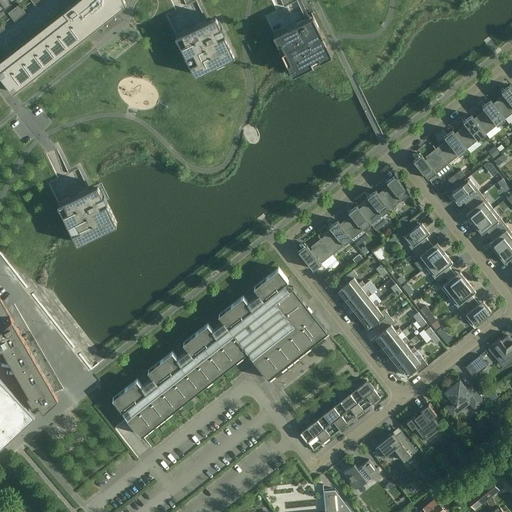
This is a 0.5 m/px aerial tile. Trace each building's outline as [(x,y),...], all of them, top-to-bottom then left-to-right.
[(126,3),(124,0),(76,0),(64,10),(63,10),(0,59),(0,75),(13,92),(126,3)] [(11,4),(7,0),(0,0),(0,2),(2,4),(5,8),(5,9),(11,4)] [(26,12),(22,8),(19,4),(13,8),(20,17),(26,12)] [(20,17),(13,8),(8,13),(14,21),(20,17)] [(313,15),(306,18),(273,34),(293,73),(332,54),(313,15)] [(223,32),(225,31),(219,20),(218,20),(215,16),(176,35),(195,74),(235,55),(224,34),(223,32)] [(487,63),(500,53),(495,47),(482,57),(487,63)] [(493,103),(505,118),(511,112),(511,87),(511,88),(509,84),(501,91),(506,96),(504,97),(503,95),(493,103)] [(474,118),(473,118),(486,133),(490,137),(500,129),(497,124),(505,118),(493,103),(490,99),(482,106),(487,111),(485,112),(483,110),(474,118)] [(455,133),(454,133),(466,148),(486,133),(473,118),(474,118),(471,114),(463,121),(468,126),(466,127),(464,125),(455,133)] [(445,140),(435,148),(447,163),(466,148),(454,133),(455,133),(452,129),(444,136),(448,141),(447,142),(445,140)] [(496,146),(500,151),(505,147),(501,142),(496,146)] [(488,149),(493,156),(499,151),(494,145),(488,149)] [(421,154),(413,160),(416,163),(428,178),(447,163),(435,148),(425,156),(427,158),(426,159),(421,154)] [(486,163),(484,165),(489,171),(494,168),(491,163),(486,163)] [(461,169),(455,173),(460,179),(465,175),(461,169)] [(460,179),(455,173),(448,179),(452,185),(460,179)] [(409,193),(397,178),(395,175),(387,181),(391,186),(389,187),(388,185),(378,193),(390,208),(409,193)] [(506,182),(502,177),(497,181),(501,186),(506,182)] [(463,200),(467,205),(481,193),(470,179),(450,194),(459,204),(463,200)] [(88,188),(58,203),(77,242),(117,223),(107,202),(106,202),(105,200),(107,199),(101,188),(100,188),(98,184),(98,183),(95,185),(92,186),(88,188)] [(390,208),(378,193),(375,190),(367,196),(372,201),(370,202),(369,200),(359,208),(371,223),(390,208)] [(474,223),(493,208),(481,193),(467,205),(470,210),(466,213),(474,223)] [(371,223),(359,208),(356,205),(348,211),(353,216),(351,217),(350,215),(340,223),(352,238),(371,223)] [(504,223),(493,208),(474,223),(482,233),(486,230),(490,234),(504,223)] [(399,219),(404,225),(408,222),(404,216),(399,219)] [(340,223),(337,220),(329,226),(334,231),(332,232),(331,230),(321,238),(333,253),(352,238),(340,223)] [(402,237),(414,252),(429,240),(425,236),(430,232),(422,222),(402,237)] [(497,252),(511,240),(511,232),(504,223),(490,234),(493,239),(489,242),(497,252)] [(333,253),(321,238),(311,246),(312,248),(311,249),(307,244),(299,250),(313,269),(333,253)] [(426,266),(445,251),(437,241),(432,245),(429,240),(414,252),(426,266)] [(511,240),(497,252),(505,262),(509,259),(511,262),(511,240)] [(453,261),(445,251),(426,266),(437,281),(452,270),(448,265),(453,261)] [(352,257),(356,262),(362,258),(358,253),(352,257)] [(141,435),(248,351),(252,357),(268,378),(328,331),(293,286),(289,289),(285,283),(288,280),(278,268),(254,287),(259,293),(248,302),(243,295),(218,315),(223,321),(212,329),(208,323),(183,342),(188,349),(177,357),(172,351),(148,370),(153,376),(142,385),(137,379),(112,398),(139,431),(141,435)] [(339,288),(346,298),(361,286),(365,284),(362,280),(358,283),(354,277),(357,274),(353,269),(343,277),(346,282),(339,288)] [(449,296),(468,281),(460,271),(455,274),(452,270),(437,281),(449,296)] [(396,277),(401,283),(405,279),(401,274),(396,277)] [(330,277),(324,281),(328,286),(334,282),(330,277)] [(24,291),(72,353),(84,344),(88,348),(92,345),(40,279),(24,291)] [(476,291),(468,281),(449,296),(460,310),(475,299),(471,294),(476,291)] [(368,295),(369,296),(372,293),(369,289),(366,292),(361,286),(346,298),(354,307),(368,295)] [(361,316),(376,305),(379,302),(377,299),(373,302),(369,296),(368,295),(354,307),(361,316)] [(55,393),(29,347),(0,298),(0,356),(3,360),(8,358),(29,395),(27,396),(33,406),(38,403),(43,412),(50,406),(46,399),(55,393)] [(478,303),(475,299),(460,310),(472,325),(491,310),(483,300),(478,303)] [(381,311),(376,305),(361,316),(369,326),(376,320),(380,325),(390,316),(384,308),(381,311)] [(425,305),(420,309),(424,315),(430,310),(425,305)] [(394,321),(390,316),(380,325),(383,329),(376,335),(383,345),(398,333),(398,334),(402,331),(399,327),(395,330),(391,324),(394,321)] [(440,339),(433,331),(428,334),(435,343),(440,339)] [(406,343),(409,340),(406,337),(403,339),(398,334),(398,333),(383,345),(391,354),(406,343)] [(493,355),(497,353),(504,362),(511,356),(511,338),(508,333),(501,339),(500,338),(487,347),(493,355)] [(413,352),(417,350),(414,346),(410,349),(406,343),(391,354),(398,364),(413,352)] [(424,359),(421,356),(418,358),(413,352),(398,364),(408,376),(416,369),(419,372),(428,364),(424,359)] [(480,354),(469,362),(477,372),(487,364),(480,354)] [(34,415),(0,378),(0,447),(12,436),(34,415)] [(366,380),(358,386),(349,393),(363,411),(364,410),(360,406),(357,402),(366,395),(372,403),(380,397),(366,380)] [(445,391),(453,400),(446,406),(453,415),(470,402),(474,408),(484,401),(472,385),(467,389),(459,380),(445,391)] [(492,390),(487,394),(492,400),(497,396),(492,390)] [(356,416),(363,411),(349,393),(333,406),(347,424),(347,423),(341,415),(349,408),(356,416)] [(423,435),(424,434),(426,437),(427,436),(428,438),(439,429),(438,427),(439,426),(437,424),(438,423),(433,417),(436,414),(428,404),(421,410),(422,412),(416,417),(414,415),(406,421),(412,428),(415,426),(423,435)] [(339,429),(347,424),(333,406),(316,419),(324,428),(333,421),(339,429)] [(307,426),(300,432),(307,441),(316,434),(323,442),(331,436),(328,433),(324,428),(316,419),(309,425),(307,426)] [(502,432),(509,427),(505,422),(498,428),(502,432)] [(77,438),(82,434),(78,427),(73,431),(77,438)] [(393,431),(375,446),(383,457),(394,448),(404,460),(417,450),(401,430),(396,435),(393,431)] [(352,480),(350,482),(355,489),(371,476),(372,478),(379,473),(368,459),(358,467),(354,462),(344,471),(352,480)] [(425,476),(431,484),(441,477),(435,469),(425,476)] [(498,489),(490,479),(467,498),(475,508),(486,499),(492,494),(498,489)] [(335,489),(323,490),(325,511),(314,511),(352,511),(353,511),(335,489)] [(497,506),(492,494),(486,499),(491,510),(489,511),(504,511),(498,505),(497,506)] [(444,511),(446,511),(435,498),(423,508),(424,509),(420,511),(444,511)] [(463,502),(458,506),(461,510),(467,506),(463,502)]
